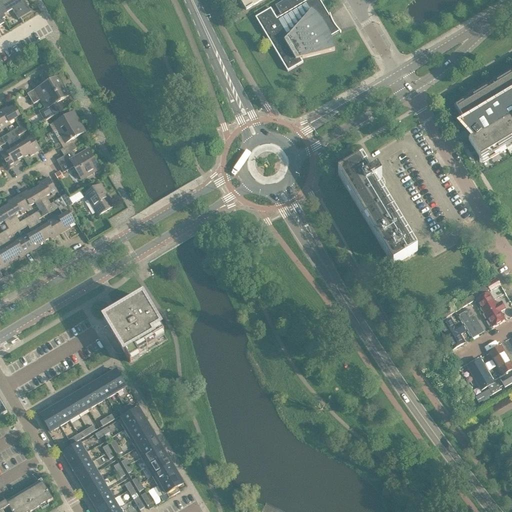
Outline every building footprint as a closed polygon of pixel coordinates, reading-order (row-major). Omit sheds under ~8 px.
[(0,0),(0,8),(13,0),(0,0)] [(12,9),(18,19),(31,12),(27,5),(28,4),(27,2),(25,2),(23,0),(13,0),(0,8),(0,15),(2,19),(2,18),(5,17),(4,14),(12,9)] [(239,0),(246,10),(261,0),(239,0)] [(303,62),(300,59),(334,50),(334,48),(333,46),(333,43),(332,40),(331,38),(330,36),(333,34),(333,35),(338,31),(340,33),(340,32),(339,30),(337,29),(336,27),(334,25),(333,23),(332,21),(331,19),(330,16),(330,14),(329,14),(329,16),(328,17),(317,0),(283,0),(275,6),(280,15),(276,17),(270,8),(255,18),(287,72),(303,62)] [(511,70),(461,101),(454,105),(466,125),(470,123),(472,136),(468,140),(482,163),(489,159),(511,145),(511,70)] [(34,90),(27,95),(33,104),(42,98),(48,108),(68,96),(57,77),(34,90)] [(7,107),(0,110),(0,118),(5,127),(10,124),(9,122),(14,119),(19,127),(17,128),(20,134),(28,130),(13,105),(8,109),(7,107)] [(77,149),(72,140),(84,133),(72,112),(49,125),(53,132),(56,131),(59,137),(57,139),(63,148),(60,150),(64,156),(77,149)] [(32,135),(26,139),(27,140),(23,143),(18,136),(20,134),(17,128),(9,133),(23,157),(29,154),(30,156),(40,150),(32,135)] [(18,161),(23,157),(9,133),(1,138),(5,144),(7,142),(11,150),(7,153),(6,151),(0,154),(9,169),(19,163),(18,161)] [(81,179),(99,169),(88,150),(83,152),(84,154),(81,155),(80,154),(76,157),(72,151),(56,161),(63,173),(74,166),(81,179)] [(338,174),(393,265),(417,251),(376,182),(382,179),(377,171),(371,175),(362,160),(338,174)] [(58,181),(63,178),(59,172),(55,174),(58,181)] [(39,185),(34,189),(48,213),(56,209),(52,203),(50,204),(46,196),(51,193),(52,195),(57,192),(48,178),(43,181),(38,184),(39,185)] [(96,215),(97,214),(113,204),(112,205),(101,187),(102,186),(102,185),(92,192),(89,187),(80,192),(69,198),(66,194),(60,197),(61,198),(66,207),(72,204),(86,195),(97,213),(96,214),(96,215)] [(39,211),(37,212),(41,218),(48,213),(34,189),(28,192),(27,190),(17,196),(26,211),(31,208),(30,206),(35,203),(39,211)] [(3,207),(17,232),(25,227),(22,221),(20,222),(15,215),(20,212),(21,214),(26,211),(17,196),(7,202),(9,204),(3,207)] [(57,216),(52,219),(60,234),(70,228),(69,226),(75,222),(66,207),(61,198),(52,203),(56,209),(58,207),(63,215),(58,218),(57,216)] [(0,226),(0,225),(0,223),(4,221),(8,229),(6,230),(10,236),(17,232),(3,207),(0,209),(0,226)] [(51,239),(55,237),(60,234),(52,219),(47,222),(48,224),(43,227),(38,219),(41,218),(37,212),(29,217),(44,241),(50,238),(51,239)] [(32,233),(27,236),(26,234),(21,238),(30,252),(39,246),(38,244),(44,241),(29,217),(22,221),(25,227),(27,226),(32,233)] [(21,238),(16,241),(17,242),(12,245),(8,238),(10,236),(6,230),(0,234),(0,237),(13,259),(19,256),(20,258),(30,252),(21,238)] [(0,269),(9,265),(7,263),(13,259),(0,237),(0,250),(1,252),(0,252),(0,269)] [(496,280),(495,278),(478,288),(479,288),(482,294),(490,290),(491,292),(501,287),(497,279),(496,280)] [(473,299),(482,294),(479,289),(470,294),(471,296),(473,299)] [(489,293),(476,301),(492,328),(505,320),(489,293)] [(454,313),(463,307),(474,301),(473,299),(471,296),(460,302),(451,307),(454,313)] [(105,321),(107,326),(108,326),(129,362),(167,340),(143,298),(119,313),(105,321)] [(434,324),(444,319),(454,313),(451,307),(431,319),(434,324)] [(472,309),(459,316),(473,340),(486,332),(472,309)] [(452,318),(441,324),(456,349),(467,343),(452,318)] [(511,366),(500,347),(488,354),(503,379),(511,373),(511,366)] [(481,360),(473,365),(487,389),(495,384),(481,360)] [(106,377),(116,393),(125,387),(115,371),(106,377)] [(504,387),(511,382),(511,375),(508,378),(501,382),(504,387)] [(106,377),(96,382),(106,399),(116,393),(106,377)] [(97,404),(106,399),(96,382),(87,388),(97,404)] [(491,395),(501,389),(498,384),(485,391),(483,386),(482,385),(471,391),(478,403),(491,395)] [(88,410),(97,404),(87,388),(78,393),(88,410)] [(79,415),(88,410),(78,393),(69,399),(79,415)] [(59,404),(69,421),(79,415),(69,399),(59,404)] [(60,426),(69,421),(59,404),(50,410),(60,426)] [(127,412),(132,408),(130,404),(124,407),(127,412)] [(121,415),(127,412),(124,407),(118,410),(121,415)] [(138,409),(118,420),(124,430),(144,418),(138,409)] [(50,432),(60,426),(50,410),(40,415),(50,432)] [(108,423),(114,419),(111,415),(105,418),(108,423)] [(102,426),(108,423),(105,418),(99,421),(102,426)] [(124,430),(130,440),(149,428),(144,418),(124,430)] [(90,434),(95,430),(92,426),(87,429),(90,434)] [(100,431),(103,436),(109,432),(106,427),(100,431)] [(130,440),(135,449),(155,437),(149,428),(130,440)] [(84,437),(90,434),(87,429),(81,432),(84,437)] [(100,431),(95,434),(97,439),(103,436),(100,431)] [(71,445),(77,441),(74,437),(68,440),(71,445)] [(135,449),(141,458),(160,446),(155,437),(135,449)] [(65,448),(71,445),(68,440),(62,443),(65,448)] [(113,449),(118,446),(114,441),(109,444),(113,449)] [(68,463),(85,453),(80,443),(63,453),(68,463)] [(106,454),(110,451),(107,445),(102,448),(106,454)] [(116,455),(121,452),(118,446),(113,449),(116,455)] [(141,458),(146,467),(166,456),(160,446),(141,458)] [(109,459),(114,457),(110,451),(106,454),(109,459)] [(91,462),(85,453),(68,463),(74,472),(91,462)] [(146,467),(152,477),(171,465),(166,456),(146,467)] [(124,468),(129,465),(125,459),(121,462),(124,468)] [(80,482),(96,472),(91,462),(74,472),(80,482)] [(117,472),(121,469),(118,464),(113,466),(117,472)] [(127,474),(132,471),(129,465),(124,468),(127,474)] [(152,477),(157,486),(177,474),(171,465),(152,477)] [(120,478),(125,475),(121,469),(117,472),(120,478)] [(102,481),(96,472),(80,482),(85,491),(102,481)] [(38,476),(36,473),(33,475),(38,482),(39,485),(43,483),(38,476)] [(166,494),(169,498),(179,492),(177,487),(183,484),(177,474),(157,486),(163,496),(166,494)] [(135,486),(140,483),(137,478),(132,481),(135,486)] [(107,490),(102,481),(85,491),(91,500),(107,490)] [(128,491),(133,488),(129,482),(124,485),(128,491)] [(43,483),(39,485),(7,504),(6,501),(3,497),(0,498),(0,499),(2,503),(0,504),(0,505),(3,510),(8,507),(11,511),(31,511),(53,500),(43,483)] [(138,492),(143,489),(140,483),(135,486),(138,492)] [(131,497),(136,494),(133,488),(128,491),(131,497)] [(96,510),(113,500),(107,490),(91,500),(96,510)] [(147,506),(152,503),(146,493),(141,496),(147,506)] [(139,510),(144,507),(138,497),(133,500),(139,510)] [(118,508),(113,500),(96,510),(97,511),(112,511),(121,507),(121,506),(118,508)]
